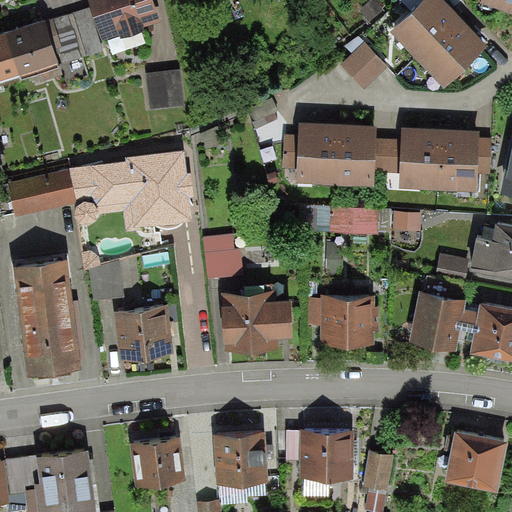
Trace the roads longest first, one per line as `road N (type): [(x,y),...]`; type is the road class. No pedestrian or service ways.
road 1 (residential): [(511,404),(310,383),(0,416)]
road 2 (residential): [(307,91),(438,100),(511,65)]
